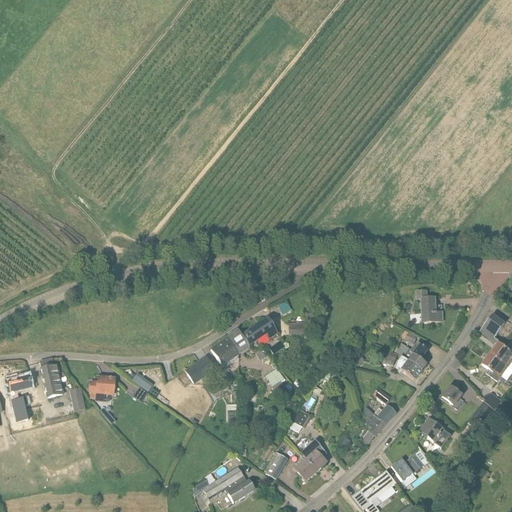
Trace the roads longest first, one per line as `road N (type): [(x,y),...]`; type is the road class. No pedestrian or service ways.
road 1 (residential): [(0,358),(177,354),(320,265)]
road 2 (tertiary): [(0,322),(49,297),(140,270),(320,265)]
road 3 (unclassified): [(305,511),(353,471),(437,373),(483,304),(494,266)]
road 4 (tertiary): [(320,265),(494,266)]
